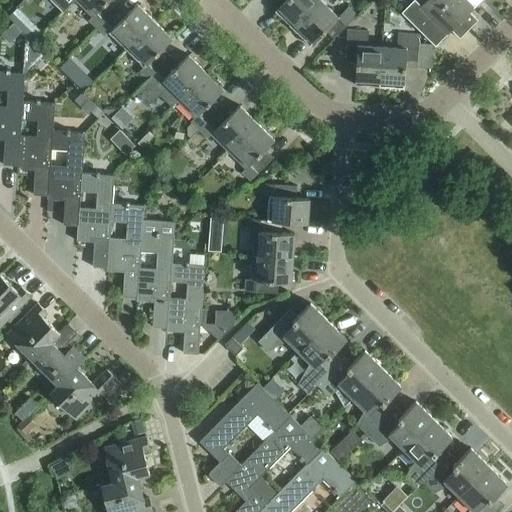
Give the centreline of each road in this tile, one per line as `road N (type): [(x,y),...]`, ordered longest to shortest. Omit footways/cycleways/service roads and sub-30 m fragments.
road 1 (residential): [(0,225),(147,371),(165,400)]
road 2 (residential): [(338,278),(511,446)]
road 3 (residential): [(0,478),(165,400)]
road 4 (residential): [(344,117),(303,94),(208,0)]
road 5 (residential): [(344,117),(338,278)]
